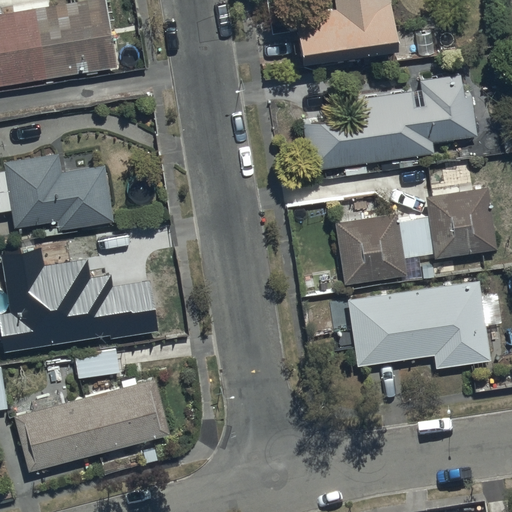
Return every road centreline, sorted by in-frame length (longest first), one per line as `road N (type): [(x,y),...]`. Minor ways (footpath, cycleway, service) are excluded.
road 1 (residential): [(193,0),(274,492)]
road 2 (residential): [(274,492),(511,449)]
